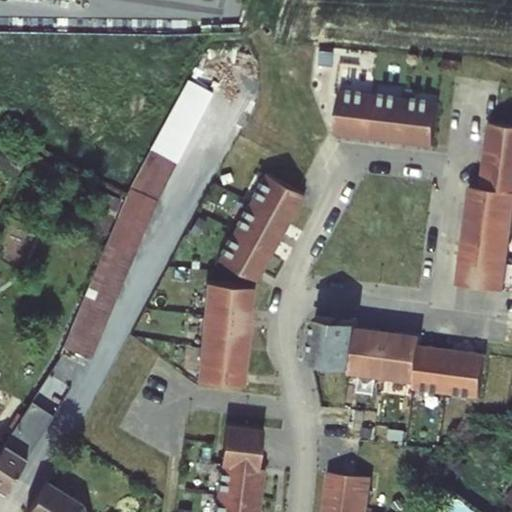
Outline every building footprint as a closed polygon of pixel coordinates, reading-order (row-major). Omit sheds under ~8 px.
[(439,92),(338,82),(330,136),(431,150),(439,92)] [(468,179),(455,278),(506,285),(511,228),(511,117),(485,114),(477,179),(468,179)] [(56,353),(0,438),(0,484),(6,489),(89,366),(178,160),(151,151),(56,353)] [(306,188),(261,165),(214,256),(259,279),(306,188)] [(254,281),(204,276),(194,378),(244,382),(254,281)] [(355,319),(319,314),(312,357),(362,364),(362,369),(423,378),(430,330),(355,319)] [(265,511),(273,454),(264,453),(269,417),(226,412),(213,511),(265,511)] [(324,465),(320,511),(369,511),(374,470),(324,465)] [(31,511),(84,511),(80,497),(43,471),(24,508),(31,511)] [(511,479),(502,493),(511,500),(511,479)]
